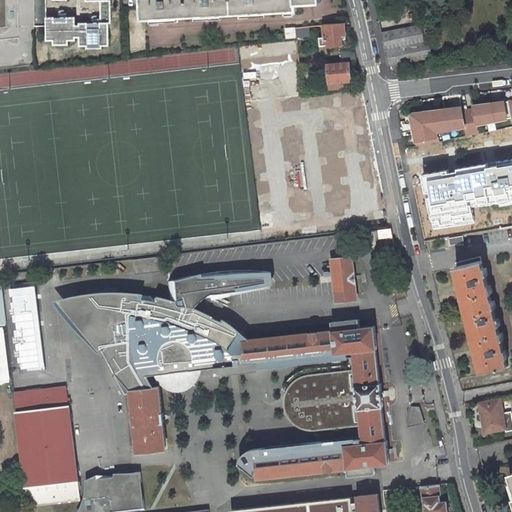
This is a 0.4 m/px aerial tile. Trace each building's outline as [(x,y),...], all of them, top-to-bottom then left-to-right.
[(5,0),(6,26),(0,26),(0,68),(35,65),(35,27),(47,26),(47,17),(46,0),(5,0)] [(86,0),(87,1),(101,1),(101,22),(101,27),(89,27),(89,22),(80,22),(80,25),(80,37),(80,46),(87,46),(87,48),(104,48),(104,46),(110,46),(110,23),(109,0),(86,0)] [(296,11),(296,4),(295,0),(141,0),(142,19),(296,11)] [(77,25),(76,17),(68,17),(68,21),(55,21),(55,17),(47,17),(47,26),(47,41),(54,40),(54,45),(70,45),(70,40),(77,40),(77,37),(77,25)] [(346,34),(345,23),(345,22),(324,24),(326,36),(320,37),(321,45),(327,45),(327,46),(343,44),(342,38),(346,38),(345,34),(346,34)] [(421,24),(381,32),(385,50),(425,42),(421,24)] [(309,36),(308,26),(296,27),(297,38),(309,36)] [(432,57),(429,41),(425,42),(385,50),(388,65),(432,57)] [(350,52),(341,53),(341,60),(348,60),(357,59),(355,52),(350,53),(350,52)] [(348,63),(348,60),(341,60),(337,61),(337,64),(328,65),(330,88),(344,87),(343,82),(351,81),(350,63),(348,63)] [(479,124),(511,117),(511,101),(474,106),(474,109),(462,111),(462,107),(413,113),(411,115),(417,146),(439,142),(437,132),(466,126),(467,136),(480,134),(479,124)] [(511,160),(420,177),(430,232),(474,224),(471,208),(499,203),(499,206),(511,204),(511,160)] [(393,236),(391,228),(379,230),(380,238),(385,237),(393,236)] [(388,251),(396,249),(393,236),(385,237),(388,251)] [(464,242),(463,236),(450,238),(451,245),(464,242)] [(168,269),(166,255),(133,259),(135,273),(168,269)] [(357,300),(352,257),(332,259),(337,302),(357,300)] [(483,260),(456,267),(482,372),(509,365),(483,260)] [(273,285),(270,271),(256,269),(242,270),(224,271),(209,273),(197,275),(179,280),(179,284),(179,288),(180,293),(181,295),(182,296),(185,296),(186,295),(191,296),(192,297),(192,298),(193,300),(191,301),(190,303),(187,305),(184,305),(180,305),(176,305),(174,304),(173,303),(172,302),(149,295),(148,298),(148,300),(175,308),(175,311),(176,317),(176,323),(175,325),(183,328),(184,325),(185,322),(187,319),(191,314),(192,314),(192,313),(197,306),(201,301),(209,296),(219,296),(231,294),(245,292),(260,289),(273,285)] [(180,293),(179,288),(179,284),(179,280),(168,281),(173,299),(172,300),(172,302),(173,303),(174,304),(176,305),(180,305),(184,305),(187,305),(190,303),(191,301),(193,300),(192,298),(192,297),(191,296),(186,295),(185,296),(182,296),(181,295),(180,293)] [(310,435),(316,435),(355,431),(356,437),(356,443),(255,454),(254,448),(251,449),(248,450),(244,453),(242,456),(239,462),(250,471),(257,470),(258,477),(348,467),(349,476),(376,473),(375,465),(390,463),(388,440),(386,440),(383,406),(384,406),(382,383),(380,383),(377,349),(378,349),(375,326),(360,328),(359,319),(333,322),(334,330),(248,340),(239,334),(213,322),(191,314),(187,319),(185,322),(184,325),(183,328),(175,325),(176,323),(176,317),(175,311),(175,308),(148,300),(148,298),(149,295),(125,292),(117,292),(107,291),(94,293),(57,299),(71,317),(95,345),(132,393),(138,452),(166,449),(163,423),(165,422),(164,413),(162,413),(159,386),(155,387),(153,383),(148,375),(154,374),(158,381),(163,387),(170,391),(178,393),(186,391),(194,386),(199,379),(202,374),(202,369),(216,367),(217,375),(238,372),(237,370),(237,364),(353,352),(354,357),(355,364),(308,369),(300,372),(295,375),(290,379),(285,384),(282,390),(282,392),(280,399),(280,407),(282,414),(285,420),(287,422),(289,425),(291,427),(298,431),(302,433),(310,435)] [(237,370),(354,357),(353,352),(237,364),(237,370)] [(28,501),(28,505),(81,499),(67,386),(15,393),(28,501)] [(480,403),(485,432),(504,429),(501,414),(504,414),(501,399),(480,403)] [(425,423),(419,406),(412,406),(408,426),(425,423)] [(255,454),(356,443),(356,437),(254,448),(255,454)] [(439,443),(424,447),(428,461),(443,456),(439,443)] [(119,511),(145,510),(141,473),(85,480),(86,482),(87,487),(86,499),(83,507),(80,511),(119,511)] [(439,485),(423,487),(425,511),(448,511),(447,500),(441,501),(439,485)] [(193,490),(194,503),(209,503),(209,490),(193,490)] [(399,505),(397,490),(384,492),(385,506),(399,505)] [(380,511),(379,494),(359,496),(360,506),(319,511),(318,511),(380,511)] [(14,511),(27,511),(26,501),(14,502),(15,510),(14,511)]
